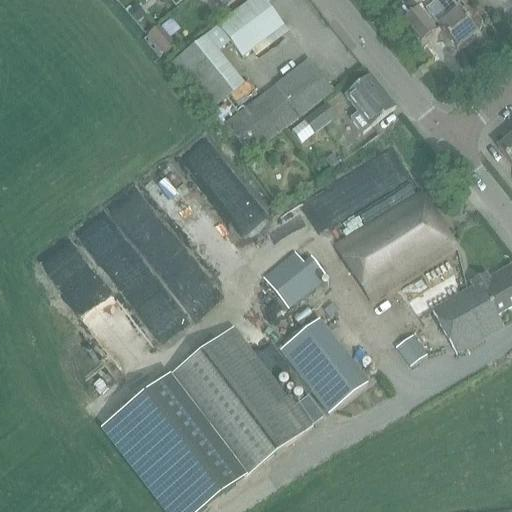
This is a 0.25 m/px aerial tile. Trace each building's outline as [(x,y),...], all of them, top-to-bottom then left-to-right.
[(261,0),(256,0),(244,9),(220,27),(245,59),(284,29),(261,0)] [(222,0),(229,8),(239,0),(222,0)] [(477,34),(449,0),(439,0),(434,4),(448,21),(439,28),(457,50),(477,34)] [(398,13),(403,20),(421,42),(436,31),(412,2),(398,13)] [(144,41),(143,41),(159,60),(159,59),(164,55),(165,56),(176,47),(169,39),(160,28),(159,27),(148,36),(149,37),(144,41)] [(309,62),(293,74),(228,126),(252,156),(333,93),(309,62)] [(370,78),(355,90),(345,98),(359,115),(351,121),(363,136),(396,110),(370,78)] [(511,138),(498,150),(511,167),(511,138)] [(124,208),(211,315),(237,294),(150,187),(124,208)] [(243,218),(273,205),(266,189),(236,202),(243,218)] [(422,195),(405,206),(337,249),(372,303),(456,250),(422,195)] [(232,243),(228,212),(194,217),(198,241),(214,239),(216,254),(234,251),(232,243)] [(264,279),(289,311),(329,279),(313,259),(305,266),(295,254),(264,279)] [(123,278),(110,266),(104,272),(87,256),(68,276),(99,304),(123,278)] [(474,291),(464,297),(433,314),(457,356),(504,329),(497,318),(511,308),(511,267),(489,281),(486,276),(471,285),(474,291)] [(325,310),(331,319),(339,313),(333,305),(325,310)] [(280,353),(328,416),(369,386),(320,322),(280,353)] [(287,399),(235,331),(106,429),(168,511),(203,511),(313,429),(312,428),(325,418),(309,398),(296,407),(289,398),(287,399)] [(396,350),(410,369),(428,357),(413,337),(396,350)] [(104,368),(118,354),(103,340),(89,354),(104,368)]
